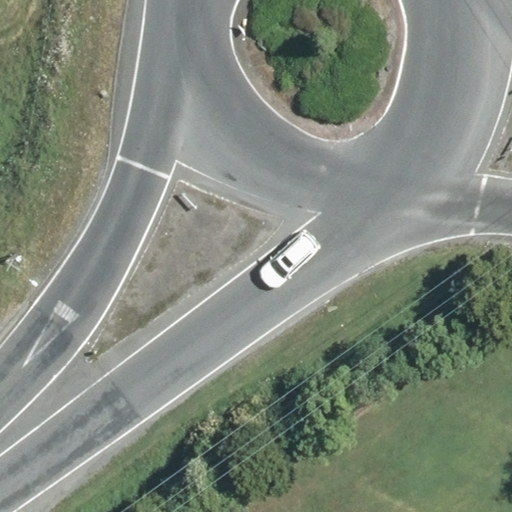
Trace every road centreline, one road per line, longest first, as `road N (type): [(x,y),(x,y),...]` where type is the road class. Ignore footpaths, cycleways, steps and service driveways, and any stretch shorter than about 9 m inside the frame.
road 1 (secondary): [(342,166),(325,251),(122,394),(0,457)]
road 2 (secondary): [(0,396),(70,315),(188,71)]
road 3 (secondary): [(342,166),(294,163),(249,144),(212,113),(188,71)]
road 4 (secondary): [(477,0),(478,40),(462,87),(431,127),(389,154)]
road 5 (secondary): [(511,207),(481,201),(389,154)]
